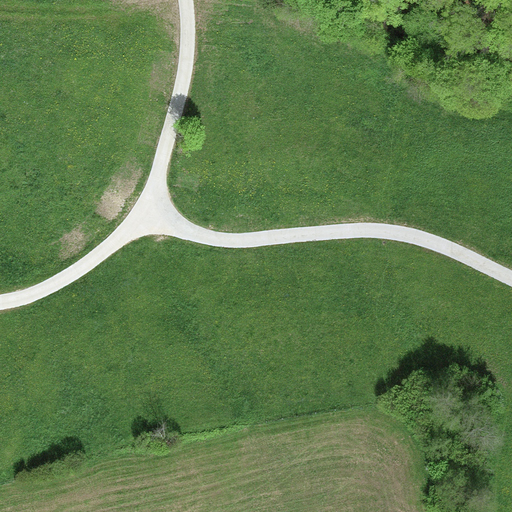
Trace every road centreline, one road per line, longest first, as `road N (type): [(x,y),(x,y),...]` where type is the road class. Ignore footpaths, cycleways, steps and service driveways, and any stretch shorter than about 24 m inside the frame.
road 1 (unclassified): [(0,300),(79,270),(146,205),(175,108),(185,0)]
road 2 (track): [(511,274),(403,233),(337,228),(229,240),(200,235),(146,205)]
